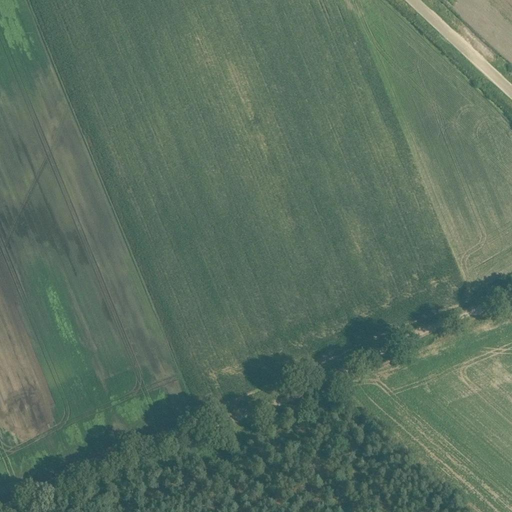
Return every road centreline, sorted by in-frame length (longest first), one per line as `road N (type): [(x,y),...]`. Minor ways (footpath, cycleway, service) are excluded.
road 1 (track): [(15,511),(503,297)]
road 2 (unclassified): [(511,97),(412,0)]
